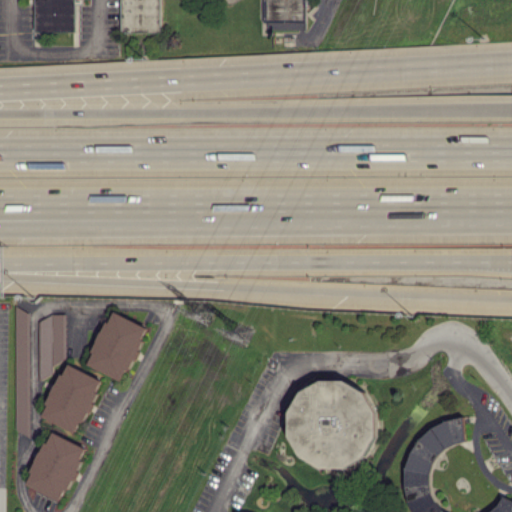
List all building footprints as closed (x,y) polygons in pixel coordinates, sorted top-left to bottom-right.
[(35,0),(36,31),(76,30),(76,0),(35,0)] [(159,0),(263,0),(264,29),(305,29),(305,0),(121,0),(121,31),(160,31),(159,0)] [(30,433),(28,308),(14,308),(16,433),(30,433)] [(148,326),(112,310),(88,364),(124,380),(148,326)] [(66,361),(65,315),(39,315),(39,376),(52,376),(52,361),(66,361)] [(42,417),(79,433),(102,378),(66,362),(42,417)] [(291,412),(291,433),(302,456),(324,467),(345,467),(366,457),(378,433),(378,412),(368,391),(344,379),(324,379),(302,390),(291,412)] [(410,511),(511,511),(511,498),(501,495),(493,511),(455,511),(434,503),(431,473),(442,445),(467,442),(464,418),(427,422),(406,473),(410,511)] [(87,447),(51,430),(26,484),(62,501),(87,447)]
